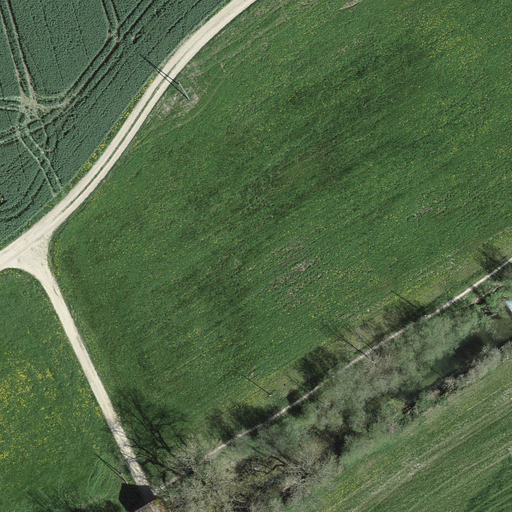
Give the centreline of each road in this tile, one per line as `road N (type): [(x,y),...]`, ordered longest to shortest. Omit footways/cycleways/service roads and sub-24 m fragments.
road 1 (track): [(0,270),(28,251),(207,38),(254,0)]
road 2 (track): [(151,502),(28,251)]
